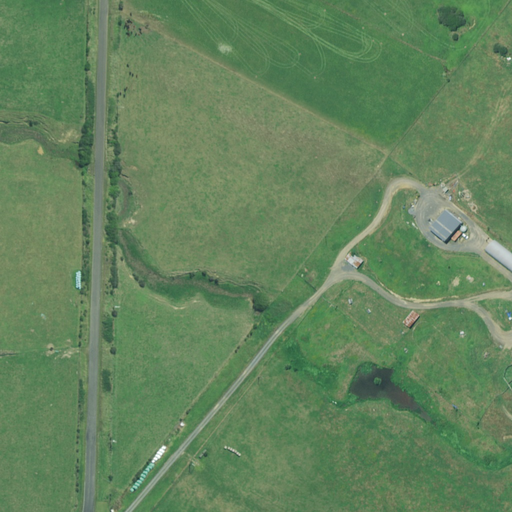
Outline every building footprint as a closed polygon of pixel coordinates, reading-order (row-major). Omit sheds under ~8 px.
[(463,224),(448,211),(433,229),(449,242),(463,224)] [(458,242),(464,234),(460,231),(454,239),(458,242)] [(511,253),(495,241),(487,251),(511,270),(511,253)] [(356,257),(350,253),(346,259),(358,268),(363,261),(357,256),(356,257)] [(411,329),(421,316),(413,311),(404,323),(411,329)]
